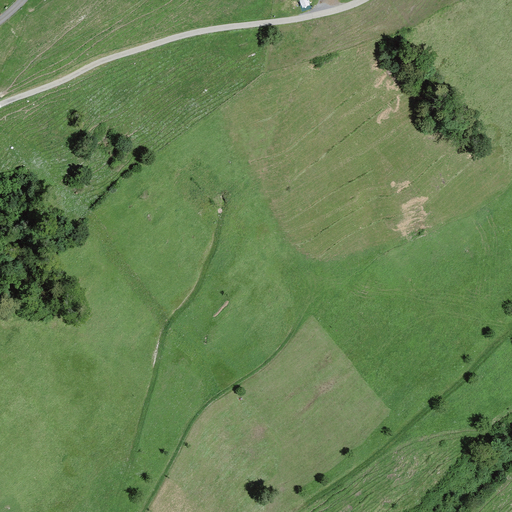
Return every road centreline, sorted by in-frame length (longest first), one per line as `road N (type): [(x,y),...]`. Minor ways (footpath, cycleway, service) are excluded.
road 1 (residential): [(0,101),(174,36),(360,0)]
road 2 (track): [(511,329),(388,444),(293,511)]
